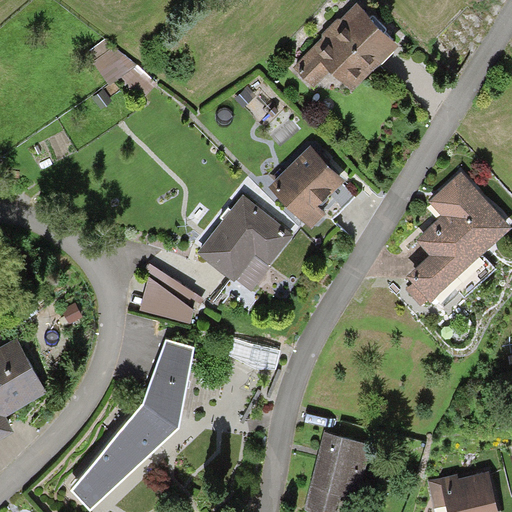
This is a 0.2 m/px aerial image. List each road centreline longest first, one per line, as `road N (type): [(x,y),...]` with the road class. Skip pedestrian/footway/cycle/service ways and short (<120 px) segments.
road 1 (residential): [(260,511),(302,357),(511,3)]
road 2 (unclassified): [(0,210),(44,223),(92,259),(109,306),(103,362),(87,389),(0,486)]
